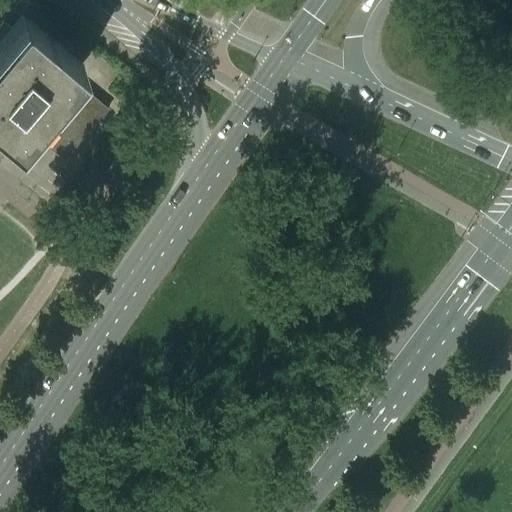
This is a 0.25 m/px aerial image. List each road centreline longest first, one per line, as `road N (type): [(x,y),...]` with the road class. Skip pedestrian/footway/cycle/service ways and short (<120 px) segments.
road 1 (primary): [(199,188),(0,483)]
road 2 (primary): [(295,511),(511,232)]
road 3 (primary): [(111,0),(185,93),(200,146),(199,188)]
road 4 (primary): [(281,61),(199,188)]
road 5 (tertiary): [(376,101),(511,160)]
road 6 (tertiary): [(147,0),(281,61)]
